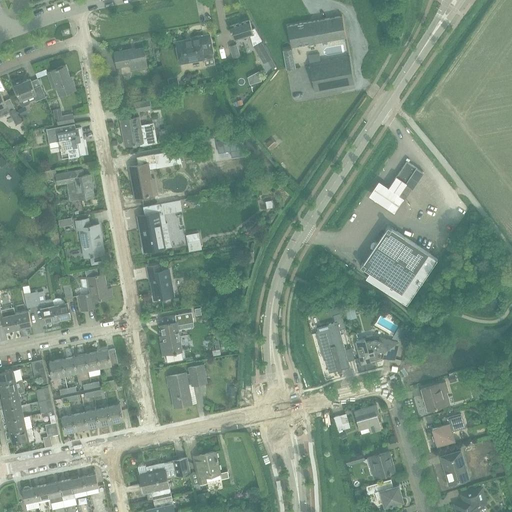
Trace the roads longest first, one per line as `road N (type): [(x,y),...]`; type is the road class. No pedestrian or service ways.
road 1 (residential): [(0,352),(120,326),(133,313),(80,9)]
road 2 (tertiary): [(271,349),(273,307),(296,243),(432,35)]
road 3 (residential): [(286,408),(392,390),(428,511)]
road 4 (track): [(392,98),(511,248)]
road 5 (residential): [(113,445),(276,410)]
